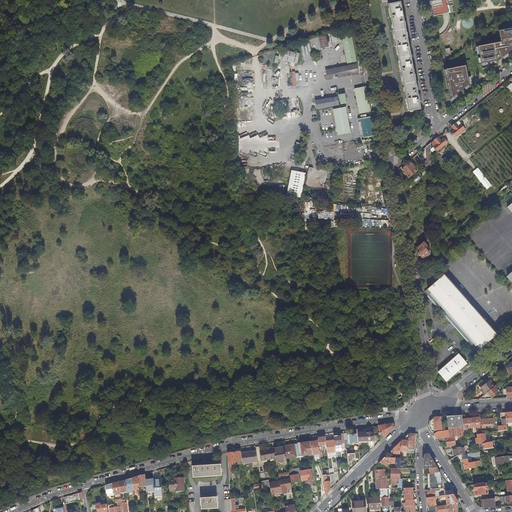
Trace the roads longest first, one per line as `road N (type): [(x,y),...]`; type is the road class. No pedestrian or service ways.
road 1 (residential): [(83,485),(227,443),(420,412)]
road 2 (tertiary): [(388,166),(423,365),(420,412)]
road 3 (tertiary): [(356,0),(388,166)]
road 4 (tertiary): [(318,511),(420,412)]
road 5 (unclassified): [(424,0),(413,2),(439,125)]
